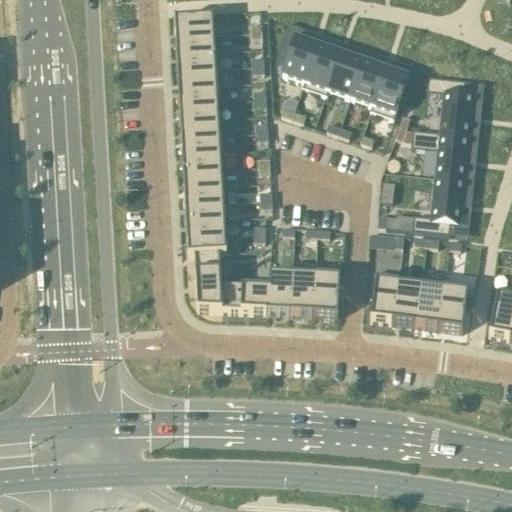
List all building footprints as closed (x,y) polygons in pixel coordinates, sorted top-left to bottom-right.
[(217,23),(174,25),(175,42),(218,40),(217,23)] [(262,30),(250,31),(250,39),(262,38),(262,30)] [(262,38),(250,39),(250,47),(262,46),(262,38)] [(218,40),(175,42),(176,59),(219,57),(218,40)] [(294,42),(281,81),(282,82),(303,89),(304,89),(318,50),(294,42)] [(303,89),(302,94),(327,102),(328,98),(327,97),(341,58),(318,50),(304,89),(303,89)] [(219,57),(176,59),(177,76),(220,73),(219,57)] [(341,58),(327,97),(328,98),(350,105),(364,66),(341,58)] [(263,64),(251,64),(252,72),(264,72),(263,64)] [(364,66),(350,105),(372,113),(373,113),(387,74),(364,66)] [(264,72),(252,72),(252,80),(264,80),(264,72)] [(220,73),(177,76),(178,93),(221,90),(220,73)] [(372,113),(370,117),(394,126),(410,82),(408,81),(387,74),(373,113),(372,113)] [(428,83),(426,98),(443,100),(439,140),(468,143),(473,100),(464,98),(465,87),(428,83)] [(221,90),(178,93),(179,110),(217,108),(217,109),(222,109),(221,90)] [(265,97),(253,98),(254,106),(266,105),(265,97)] [(266,105),(254,106),(254,114),(266,113),(266,105)] [(217,108),(179,110),(180,127),(218,125),(218,124),(217,109),(217,108)] [(283,114),(281,121),(292,125),(295,118),(283,114)] [(295,118),(292,125),(303,129),(306,122),(295,118)] [(402,122),(399,133),(406,136),(410,124),(402,122)] [(218,125),(180,127),(181,144),(224,141),(223,123),(218,124),(218,125)] [(329,130),(326,137),(337,141),(340,134),(329,130)] [(267,131),(255,131),(256,139),(268,139),(267,131)] [(399,133),(395,145),(402,148),(406,136),(399,133)] [(340,134),(337,141),(349,145),(351,138),(340,134)] [(412,137),(411,154),(437,157),(434,184),(464,187),(468,143),(439,140),(412,137)] [(268,139),(256,139),(256,147),(268,147),(268,139)] [(224,141),(181,144),(182,161),(225,158),(224,141)] [(363,142),(360,149),(371,153),(374,145),(363,142)] [(225,158),(182,161),(183,177),(226,175),(225,158)] [(269,164),(257,165),(258,173),(270,172),(269,164)] [(270,172),(258,173),(258,181),(270,180),(270,172)] [(226,175),(183,177),(184,194),(227,192),(226,175)] [(396,221),(395,235),(412,237),(411,237),(449,241),(450,230),(459,231),(464,187),(434,184),(430,224),(396,221)] [(227,192),(184,194),(185,211),(228,209),(227,192)] [(271,198),(259,199),(260,207),(272,206),(271,198)] [(272,206),(260,207),(260,215),(272,214),(272,206)] [(228,209),(185,211),(186,228),(224,226),(229,226),(228,209)] [(379,221),(377,233),(385,234),(387,222),(379,221)] [(224,226),(186,228),(187,245),(225,243),(225,241),(224,226)] [(254,232),(253,240),(265,240),(266,233),(254,232)] [(283,233),(282,249),(294,250),(295,234),(283,233)] [(306,235),(305,243),(317,243),(318,235),(306,235)] [(318,235),(317,243),(329,244),(330,236),(318,235)] [(253,240),(253,248),(265,248),(265,240),(253,240)] [(225,243),(187,245),(188,262),(194,262),(218,260),(231,260),(230,241),(225,241),(225,243)] [(396,242),(394,254),(402,255),(404,243),(396,242)] [(415,244),(414,252),(426,253),(427,245),(415,244)] [(427,245),(426,253),(438,254),(439,246),(427,245)] [(449,247),(448,256),(460,257),(461,249),(449,247)] [(218,260),(194,262),(197,317),(222,318),(220,293),(218,260)] [(293,277),(291,321),(314,322),(316,282),(317,273),(292,272),(292,277),(293,277)] [(268,295),(267,320),(291,321),(293,277),(292,277),(269,276),(268,295)] [(376,278),(370,326),(393,329),(398,290),(399,290),(400,281),(376,278)] [(316,282),(314,322),(338,323),(339,284),(316,282)] [(421,293),(416,332),(439,335),(445,286),(421,283),(420,293),(421,293)] [(445,286),(439,335),(462,338),(468,289),(445,286)] [(398,290),(393,329),(416,332),(421,293),(420,293),(399,290),(398,290)] [(496,302),(488,340),(511,345),(511,341),(511,295),(498,292),(496,302)] [(268,295),(220,293),(222,318),(267,320),(268,295)]
